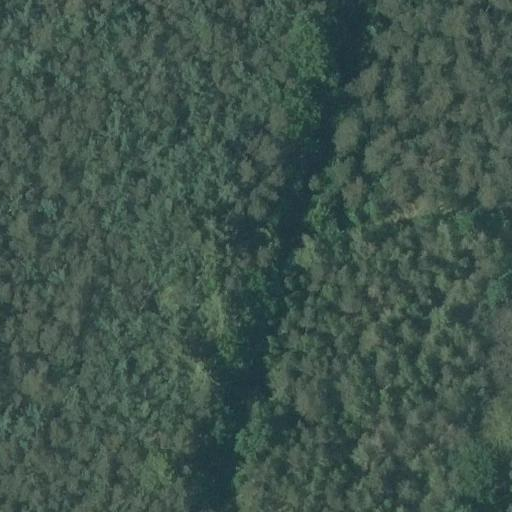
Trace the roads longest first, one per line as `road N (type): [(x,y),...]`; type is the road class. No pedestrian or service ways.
road 1 (track): [(205,511),(348,0)]
road 2 (track): [(511,216),(410,217),(327,242),(260,239)]
road 3 (unknown): [(484,511),(511,337)]
